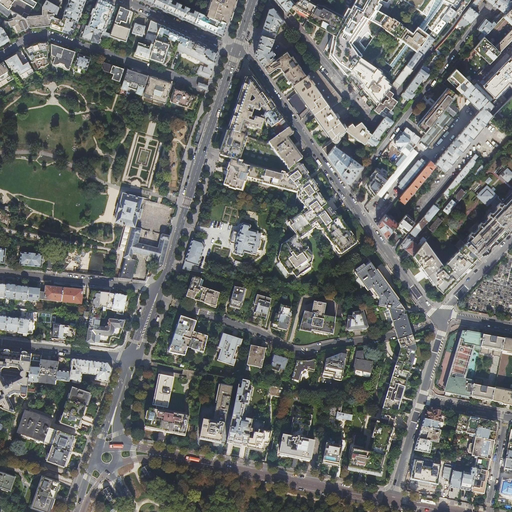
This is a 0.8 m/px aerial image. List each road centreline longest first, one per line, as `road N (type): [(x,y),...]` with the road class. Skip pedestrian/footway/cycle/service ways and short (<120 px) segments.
road 1 (residential): [(235,51),(249,59),(427,307),(442,316)]
road 2 (residential): [(155,298),(295,350),(379,337),(442,316)]
road 3 (secondary): [(394,501),(169,456)]
road 4 (residential): [(188,81),(48,35),(0,55)]
road 5 (tertiary): [(218,101),(158,290)]
road 6 (residential): [(158,290),(0,272)]
road 7 (residential): [(271,0),(359,108)]
road 8 (residential): [(0,343),(126,358)]
road 9 (residential): [(121,0),(235,51)]
